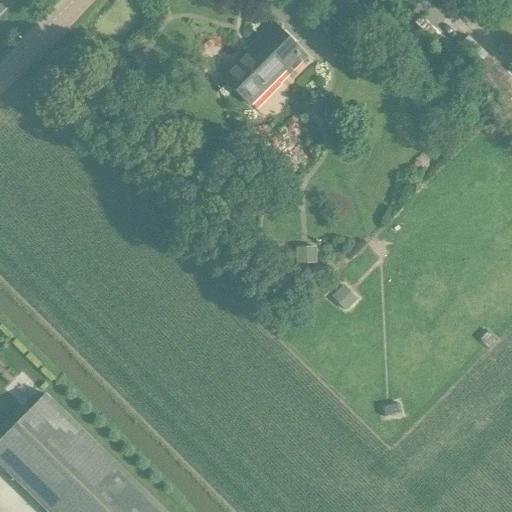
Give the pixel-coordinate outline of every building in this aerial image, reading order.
[(373,21),(351,0),(329,0),(335,5),(326,14),(345,33),(349,29),(357,37),(373,21)] [(289,75),(305,59),(308,63),(309,62),(272,25),(255,42),(259,45),(225,79),(222,75),(221,76),(258,112),(248,101),(281,68),(289,75)] [(452,55),(473,74),(511,106),(511,105),(511,78),(487,57),(489,56),(468,38),(452,55)] [(317,246),(295,247),(296,265),(317,265),(317,246)] [(357,301),(343,287),(331,298),(345,312),(357,301)] [(164,511),(45,395),(0,440),(0,468),(44,511),(164,511)] [(398,404),(382,408),(384,418),(400,414),(398,404)]
